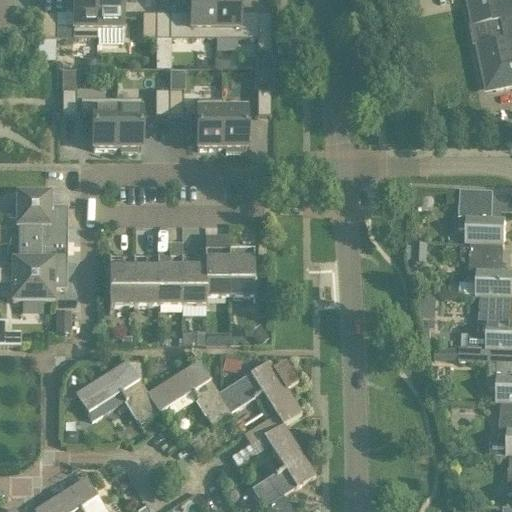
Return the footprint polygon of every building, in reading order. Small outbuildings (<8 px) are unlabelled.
[(71,0),(72,17),(72,43),(97,43),(97,33),(96,33),(96,0),(71,0)] [(96,0),(96,33),(97,33),(121,33),(121,0),(96,0)] [(169,17),(169,43),(214,43),(213,0),(188,0),(189,17),(169,17)] [(213,0),(214,43),(256,43),(256,17),(239,17),(238,0),(213,0)] [(511,0),(465,0),(471,28),(475,47),(476,49),(484,86),(493,84),(495,94),(511,89),(511,0)] [(41,17),(41,42),(55,42),(55,17),(41,17)] [(141,17),(141,43),(155,43),(155,17),(141,17)] [(155,17),(155,43),(169,43),(169,17),(155,17)] [(256,43),(257,55),(270,55),(270,17),(256,17),(256,43)] [(154,95),(154,121),(168,121),(168,95),(154,95)] [(168,95),(168,121),(182,121),(182,95),(168,95)] [(256,95),(256,120),(270,121),(270,95),(256,95)] [(61,96),(61,121),(75,121),(75,96),(61,96)] [(80,104),(80,115),(91,115),(91,153),(116,153),(116,104),(80,104)] [(116,104),(116,153),(120,153),(120,156),(135,156),(135,153),(141,153),(141,104),(116,104)] [(196,104),(196,153),(221,153),(221,113),(221,104),(196,104)] [(221,113),(221,153),(225,153),(225,156),(239,156),(239,153),(246,153),(245,113),(221,113)] [(459,194),(457,233),(465,234),(465,248),(469,248),(503,250),(505,224),(488,223),(489,196),(459,194)] [(413,195),(412,205),(422,206),(423,196),(413,195)] [(16,196),(16,231),(22,231),(67,231),(67,209),(59,209),(59,196),(16,196)] [(22,237),(22,263),(67,263),(67,237),(67,231),(22,231),(22,237)] [(412,262),(411,268),(423,268),(424,246),(412,246),(412,248),(412,262)] [(157,271),(157,310),(180,310),(180,271),(180,261),(180,249),(180,248),(168,248),(168,261),(157,261),(157,271)] [(503,250),(469,248),(468,287),(476,287),(475,301),(480,301),(509,302),(509,303),(511,302),(511,276),(501,276),(503,250)] [(205,263),(205,301),(228,301),(228,253),(215,253),(215,263),(205,263)] [(228,253),(228,301),(253,301),(253,253),(239,253),(228,253)] [(133,271),(133,310),(157,310),(157,271),(157,261),(145,261),(145,271),(133,271)] [(180,271),(180,310),(205,310),(205,301),(205,263),(205,261),(192,261),(192,271),(180,271)] [(108,271),(108,310),(133,310),(133,271),(133,262),(120,262),(120,271),(108,271)] [(11,263),(11,305),(21,305),(54,305),(54,292),(67,292),(67,263),(22,263),(11,263)] [(467,338),(466,353),(511,355),(511,329),(508,329),(509,303),(511,302),(509,303),(509,302),(480,301),(475,301),(480,301),(478,339),(467,338)] [(258,329),(251,336),(260,347),(268,340),(258,329)] [(196,337),(196,350),(205,350),(205,337),(196,337)] [(218,338),(218,350),(228,350),(228,338),(218,338)] [(458,353),(458,368),(489,369),(488,394),(496,394),(495,407),(500,408),(500,407),(511,407),(511,355),(466,353),(458,353)] [(225,362),(223,373),(237,375),(239,365),(225,362)] [(267,365),(216,397),(229,417),(261,397),(281,428),(299,417),(283,392),(296,384),(283,363),(270,371),(267,365)] [(125,365),(74,397),(91,425),(123,405),(138,429),(157,416),(145,397),(125,365)] [(196,365),(145,397),(157,416),(169,409),(174,417),(195,405),(210,429),(229,417),(216,397),(196,365)] [(489,445),(489,460),(506,460),(509,460),(511,460),(511,407),(500,407),(500,408),(495,407),(500,408),(498,446),(489,445)] [(282,473),(250,493),(261,511),(262,511),(282,500),(314,480),(281,428),(262,440),(282,473)] [(64,436),(64,445),(76,445),(76,436),(64,436)] [(489,460),(506,460),(509,461),(507,500),(511,500),(511,460),(509,460),(506,460),(489,460)] [(41,509),(37,511),(102,511),(84,482),(41,509)] [(289,511),(282,500),(262,511),(289,511)]
